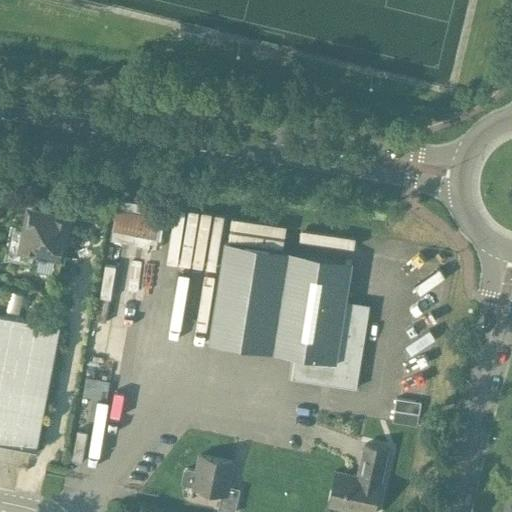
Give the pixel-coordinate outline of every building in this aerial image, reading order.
[(217,36),(218,30),(202,26),(201,32),(217,36)] [(277,50),(278,45),(262,41),(261,46),(277,50)] [(110,241),(157,249),(164,208),(117,200),(110,241)] [(13,228),(6,259),(30,264),(34,253),(60,258),(68,218),(28,211),(24,230),(13,228)] [(356,388),(369,304),(344,300),(351,261),(224,241),(209,339),(296,353),(292,377),(356,388)] [(0,441),(35,448),(59,325),(0,313),(0,441)] [(420,402),(396,399),(392,422),(417,426),(420,402)] [(359,511),(372,511),(387,449),(365,444),(358,476),(335,471),(327,505),(359,511)] [(183,485),(192,487),(221,493),(217,510),(227,511),(235,511),(240,489),(226,486),(231,461),(198,454),(195,470),(187,468),(184,470),(181,482),(183,485)]
